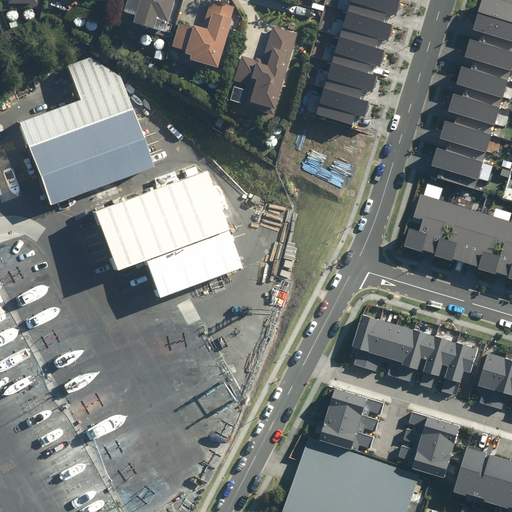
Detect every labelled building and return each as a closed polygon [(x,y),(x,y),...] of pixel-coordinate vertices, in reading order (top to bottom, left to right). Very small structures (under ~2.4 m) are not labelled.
[(8,0),(8,9),(37,12),(36,0),(8,0)] [(133,0),(142,3),(133,33),(153,39),(157,28),(167,30),(176,1),(174,0),(133,0)] [(353,0),(398,13),(402,0),(353,0)] [(511,75),(511,6),(488,0),(479,0),(430,171),(480,186),(511,75)] [(388,11),(353,1),(345,26),(391,39),(396,23),(385,20),(388,11)] [(179,30),(173,54),(187,58),(185,64),(192,66),(190,72),(217,79),(220,66),(225,67),(227,60),(222,58),(231,25),(229,25),(233,11),(228,10),(228,8),(218,5),(217,7),(210,5),(201,36),(179,30)] [(381,37),(345,26),(338,51),(384,65),(388,49),(378,46),(381,37)] [(240,109),(272,118),(296,36),(272,29),(262,65),(241,59),(234,83),(246,87),(240,109)] [(302,54),(308,56),(311,47),(304,45),(302,54)] [(373,62),(338,52),(330,77),(376,90),(381,74),(371,71),(373,62)] [(156,54),(154,63),(164,65),(166,56),(156,54)] [(44,200),(148,161),(115,74),(84,56),(63,62),(75,95),(13,118),(44,200)] [(365,88),(329,77),(319,111),(354,122),(357,112),(368,115),(373,100),(362,96),(365,88)] [(199,164),(125,191),(120,177),(88,189),(93,203),(87,205),(108,262),(138,252),(152,291),(234,261),(199,164)] [(149,166),(131,174),(134,181),(152,173),(149,166)] [(411,224),(405,243),(424,248),(425,246),(439,251),(438,253),(454,258),(454,256),(481,264),(481,266),(498,271),(498,269),(511,273),(510,275),(511,276),(511,217),(421,190),(413,215),(422,218),(419,226),(411,224)] [(214,196),(218,202),(224,198),(220,192),(214,196)] [(226,225),(233,244),(250,238),(242,219),(226,225)] [(364,343),(359,360),(376,365),(379,356),(392,360),(389,372),(411,379),(415,366),(419,368),(423,355),(428,356),(420,380),(433,384),(437,370),(440,371),(444,359),(450,361),(442,389),(455,393),(459,381),(462,382),(466,370),(472,372),(479,347),(366,312),(357,341),(364,343)] [(482,391),(479,400),(505,408),(508,399),(511,400),(511,355),(489,348),(476,389),(482,391)] [(337,387),(322,434),(358,445),(359,441),(371,444),(374,434),(365,431),(366,427),(376,430),(380,418),(368,414),(370,409),(381,413),(385,402),(337,387)] [(411,464),(446,474),(461,427),(413,412),(410,423),(422,427),(420,431),(408,428),(404,440),(415,444),(413,447),(404,444),(400,455),(412,459),(411,464)] [(308,433),(283,506),(299,511),(406,511),(420,472),(308,433)] [(511,455),(471,442),(456,488),(466,491),(467,488),(487,494),(486,497),(508,504),(509,500),(511,500),(511,455)] [(110,511),(120,506),(104,479),(58,507),(61,511),(110,511)]
